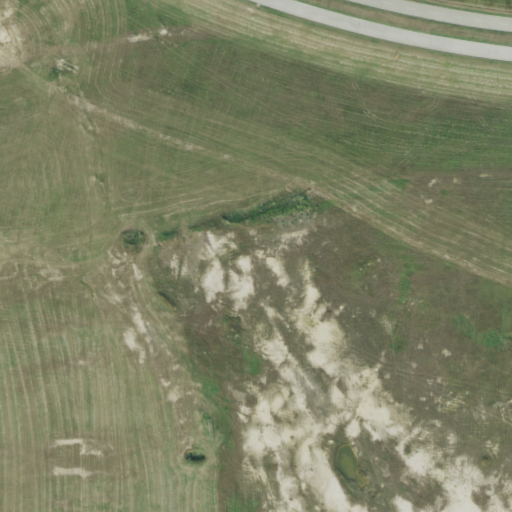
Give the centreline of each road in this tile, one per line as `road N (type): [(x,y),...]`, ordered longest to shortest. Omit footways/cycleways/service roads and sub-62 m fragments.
road 1 (secondary): [(285,0),(384,30),(511,51)]
road 2 (secondary): [(511,22),(375,0)]
